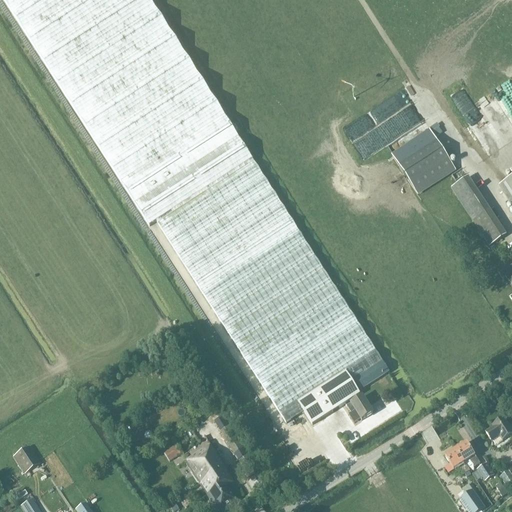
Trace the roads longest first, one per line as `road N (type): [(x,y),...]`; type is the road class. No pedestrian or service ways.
road 1 (track): [(291,485),(0,35)]
road 2 (unclassified): [(511,367),(299,504)]
